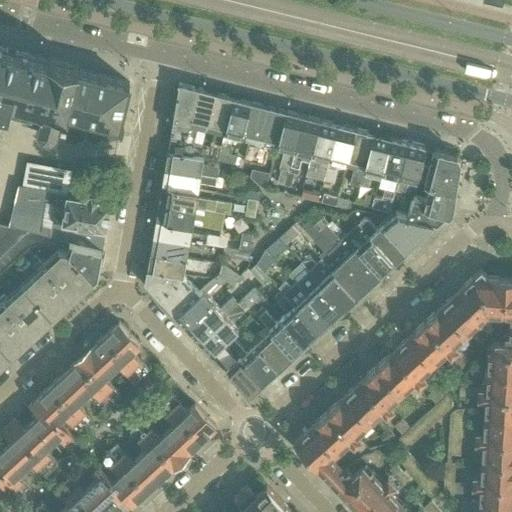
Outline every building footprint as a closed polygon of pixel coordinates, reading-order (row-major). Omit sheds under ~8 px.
[(21,52),(13,50),(3,47),(0,46),(0,107),(9,109),(10,104),(25,108),(22,120),(38,124),(38,126),(42,132),(43,133),(48,134),(49,134),(54,131),(60,110),(67,112),(79,115),(119,125),(119,123),(130,82),(77,69),(78,65),(50,58),(50,59),(21,52)] [(179,83),(173,119),(189,122),(197,87),(179,83)] [(189,122),(182,152),(203,155),(208,156),(211,149),(201,146),(202,144),(194,142),(198,124),(206,126),(214,91),(197,87),(189,122)] [(211,149),(208,156),(217,158),(232,96),(214,91),(206,126),(215,129),(212,140),(213,141),(211,149)] [(232,96),(217,158),(235,163),(237,155),(228,153),(233,134),(241,136),(250,100),(232,96)] [(250,100),(241,136),(249,138),(244,158),(254,161),(268,105),(250,100)] [(268,105),(254,161),(263,163),(268,142),(276,145),(285,110),(268,105)] [(285,110),(276,145),(284,147),(279,167),(281,168),(278,182),(285,183),(302,114),(285,110)] [(302,114),(285,183),(291,185),(294,171),(298,172),(301,158),(309,160),(319,118),(302,114)] [(319,118),(309,160),(318,162),(315,172),(325,174),(337,123),(319,118)] [(173,119),(168,149),(182,152),(189,122),(173,119)] [(325,174),(324,178),(333,181),(337,166),(346,166),(347,162),(356,127),(337,123),(325,174)] [(359,184),(360,182),(372,132),(356,127),(347,162),(354,164),(350,182),(359,184)] [(373,169),(381,171),(390,136),(372,132),(360,182),(369,185),(373,169)] [(388,209),(389,209),(407,141),(390,136),(381,171),(378,183),(386,184),(382,198),(374,196),(372,206),(388,210),(388,209)] [(406,177),(416,180),(425,145),(407,141),(389,209),(395,211),(398,200),(399,200),(399,199),(400,199),(406,177)] [(425,145),(416,180),(431,184),(440,149),(425,145)] [(168,149),(165,168),(217,177),(218,166),(202,163),(203,155),(182,152),(168,149)] [(440,149),(431,184),(455,189),(459,159),(460,159),(457,153),(440,149)] [(165,168),(162,184),(197,191),(199,182),(221,186),(222,178),(217,177),(165,168)] [(251,168),(250,175),(260,185),(265,186),(269,172),(251,168)] [(234,180),(247,183),(249,174),(236,171),(234,180)] [(416,180),(407,215),(436,222),(452,208),(455,189),(431,184),(416,180)] [(69,240),(73,241),(99,248),(100,249),(102,250),(106,228),(63,220),(67,192),(18,184),(18,185),(12,212),(10,223),(9,224),(28,228),(69,239),(69,240)] [(162,184),(159,201),(225,212),(230,213),(231,203),(196,196),(197,191),(162,184)] [(301,196),(318,200),(320,192),(303,187),(301,196)] [(87,196),(67,192),(63,220),(106,228),(106,226),(106,227),(111,200),(98,198),(98,195),(95,191),(91,191),(87,193),(87,196)] [(321,201),(336,205),(345,207),(348,205),(350,199),(323,192),(321,201)] [(371,205),(372,206),(374,196),(374,195),(366,193),(363,203),(371,205)] [(248,198),(245,215),(255,217),(258,199),(248,198)] [(159,201),(156,218),(192,224),(222,229),(225,212),(159,201)] [(386,218),(381,223),(407,249),(436,222),(407,215),(397,212),(397,213),(395,212),(390,215),(386,218)] [(323,215),(313,224),(317,229),(319,231),(326,225),(329,222),(323,215)] [(364,217),(360,221),(395,260),(407,249),(381,223),(376,228),(367,217),(364,217)] [(156,218),(153,234),(205,242),(224,246),(226,246),(227,237),(190,231),(192,224),(156,218)] [(319,255),(332,269),(357,296),(369,284),(319,231),(317,229),(313,224),(312,223),(309,220),(302,226),(324,250),(319,255)] [(345,233),(357,245),(356,246),(381,273),(395,260),(360,221),(359,220),(345,233)] [(0,253),(28,228),(9,224),(9,225),(0,222),(0,253)] [(292,225),(279,236),(286,244),(298,232),(292,225)] [(326,225),(319,231),(369,284),(381,273),(356,246),(357,245),(345,233),(339,238),(326,225)] [(239,248),(249,250),(252,234),(242,233),(239,248)] [(150,252),(202,260),(203,261),(203,259),(195,257),(186,256),(188,248),(203,251),(205,242),(153,234),(150,252)] [(279,236),(266,248),(274,257),(286,244),(279,236)] [(100,249),(99,248),(73,241),(71,251),(63,249),(47,264),(45,261),(37,268),(40,271),(0,308),(0,363),(98,273),(100,259),(99,258),(100,249)] [(249,250),(239,248),(226,246),(224,246),(222,254),(249,259),(249,250)] [(266,248),(257,262),(265,271),(274,257),(266,248)] [(28,249),(23,253),(31,262),(36,257),(28,249)] [(150,252),(148,269),(184,274),(183,274),(185,266),(201,269),(202,260),(150,252)] [(302,260),(301,261),(344,308),(357,296),(332,269),(326,274),(312,259),(302,260)] [(301,261),(288,274),(295,281),(331,320),(344,308),(301,261)] [(510,311),(509,328),(511,328),(511,262),(488,261),(481,267),(482,268),(482,269),(487,275),(511,277),(510,311)] [(176,312),(189,327),(216,301),(210,295),(227,279),(231,284),(241,276),(222,262),(218,272),(199,291),(176,312)] [(249,269),(262,283),(263,282),(269,276),(265,271),(257,262),(249,269)] [(489,310),(510,311),(511,277),(487,275),(482,269),(482,268),(481,267),(474,275),(485,315),(488,315),(489,310)] [(145,280),(176,312),(199,291),(184,274),(148,269),(145,280)] [(474,275),(450,297),(473,322),(476,319),(479,323),(481,321),(482,317),(485,315),(474,275)] [(278,286),(284,292),(319,330),(331,320),(295,281),(290,286),(284,280),(278,286)] [(212,351),(230,334),(238,326),(233,320),(261,293),(254,286),(237,302),(200,339),(212,351)] [(287,310),(281,315),(306,343),(319,330),(284,292),(277,298),(287,310)] [(189,327),(200,339),(237,302),(231,296),(220,306),(216,301),(189,327)] [(450,297),(425,320),(465,363),(468,359),(452,341),(460,333),(464,337),(472,330),(468,326),(473,322),(450,297)] [(255,313),(266,324),(293,354),(306,343),(281,315),(275,321),(265,309),(264,310),(261,307),(255,313)] [(425,320),(401,342),(424,367),(444,348),(462,367),(465,363),(425,320)] [(118,321),(104,334),(141,375),(148,368),(132,350),(139,343),(118,321)] [(251,338),(256,343),(279,367),(293,354),(266,324),(251,338)] [(474,336),(482,343),(487,337),(488,325),(485,325),(474,336)] [(491,339),(490,357),(511,358),(511,328),(509,328),(509,330),(505,329),(505,331),(495,330),(495,339),(491,339)] [(104,334),(91,346),(97,353),(112,369),(118,363),(135,380),(141,375),(104,334)] [(230,334),(212,351),(251,394),(264,381),(241,356),(233,347),(238,343),(230,334)] [(376,364),(400,390),(402,392),(413,382),(417,386),(427,378),(420,371),(424,367),(401,342),(376,364)] [(256,343),(241,356),(264,381),(279,367),(256,343)] [(76,359),(77,359),(114,399),(121,393),(105,375),(112,369),(97,353),(91,346),(90,345),(76,359)] [(460,387),(460,392),(511,394),(511,358),(490,357),(490,366),(484,366),(484,376),(489,377),(488,388),(460,387)] [(77,359),(63,372),(84,395),(91,388),(107,406),(114,399),(77,359)] [(376,364),(352,387),(375,412),(380,408),(386,415),(394,408),(388,401),(400,390),(376,364)] [(63,372),(49,385),(86,425),(94,418),(78,400),(84,395),(63,372)] [(49,385),(36,397),(57,419),(64,413),(80,431),(86,425),(49,385)] [(352,387),(328,409),(364,448),(367,445),(362,439),(362,438),(355,431),(375,412),(352,387)] [(428,394),(436,402),(436,403),(442,397),(443,396),(435,387),(428,394)] [(403,433),(399,438),(404,443),(411,443),(452,405),(453,396),(448,391),(443,396),(442,397),(436,403),(410,427),(403,433)] [(171,392),(163,399),(200,439),(215,425),(194,402),(187,409),(171,392)] [(488,399),(487,415),(511,416),(511,394),(460,392),(460,397),(488,399)] [(39,413),(31,420),(51,441),(58,435),(72,450),(79,443),(57,419),(36,397),(30,403),(39,413)] [(173,422),(167,428),(188,450),(200,439),(163,399),(157,404),(173,422)] [(451,454),(460,454),(461,436),(469,436),(470,412),(463,412),(464,404),(456,404),(450,410),(447,457),(451,457),(451,454)] [(328,409),(313,423),(336,449),(347,438),(360,452),(364,448),(328,409)] [(476,431),(475,438),(511,440),(511,416),(487,415),(486,432),(476,431)] [(16,416),(9,423),(51,469),(59,462),(45,447),(51,441),(31,420),(24,426),(16,416)] [(143,417),(136,424),(173,464),(174,464),(188,451),(188,450),(167,428),(160,434),(143,417)] [(395,425),(403,433),(410,427),(402,418),(395,425)] [(12,438),(4,445),(23,467),(31,460),(45,475),(51,469),(9,423),(3,428),(12,438)] [(294,440),(352,504),(378,480),(364,465),(368,461),(370,463),(377,456),(373,452),(358,457),(347,467),(346,465),(343,468),(330,454),(336,449),(313,423),(294,440)] [(146,447),(138,454),(159,477),(173,464),(136,424),(130,430),(146,447)] [(473,475),(473,481),(511,483),(511,440),(475,438),(475,442),(485,443),(483,476),(473,475)] [(116,442),(109,449),(146,489),(159,477),(138,454),(132,460),(116,442)] [(401,443),(396,449),(392,452),(399,460),(430,493),(436,488),(436,481),(401,443)] [(0,468),(2,471),(19,488),(24,494),(31,487),(17,472),(23,467),(4,445),(0,448),(0,468)] [(119,472),(112,478),(133,502),(146,489),(109,449),(102,455),(119,472)] [(97,477),(89,483),(109,505),(117,497),(126,507),(132,501),(132,502),(133,502),(112,478),(90,455),(83,462),(97,477)] [(455,461),(445,461),(444,478),(443,491),(443,493),(453,493),(453,492),(454,481),(455,461)] [(396,463),(390,468),(404,483),(410,477),(396,463)] [(0,468),(0,481),(12,494),(19,488),(2,471),(0,468)] [(70,474),(63,481),(91,511),(103,511),(109,505),(89,483),(83,489),(70,474)] [(352,504),(360,511),(390,511),(399,504),(388,492),(395,485),(388,477),(381,484),(378,480),(352,504)] [(69,502),(62,508),(65,511),(91,511),(63,481),(56,487),(69,502)] [(454,481),(453,492),(466,493),(467,482),(454,481)] [(511,511),(511,483),(473,481),(473,486),(482,487),(480,511),(511,511)] [(248,484),(241,491),(260,511),(293,511),(270,487),(260,496),(248,484)] [(245,510),(242,511),(260,511),(241,491),(234,497),(245,510)] [(423,505),(429,511),(443,511),(430,498),(423,505)] [(35,506),(40,511),(65,511),(62,508),(58,511),(53,511),(42,500),(35,506)]
